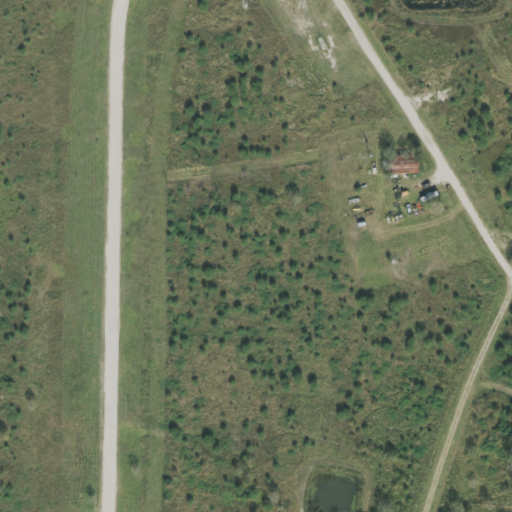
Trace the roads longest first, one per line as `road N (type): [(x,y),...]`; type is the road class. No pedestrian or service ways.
road 1 (residential): [(108,511),(119,0)]
road 2 (residential): [(338,0),(511,272)]
